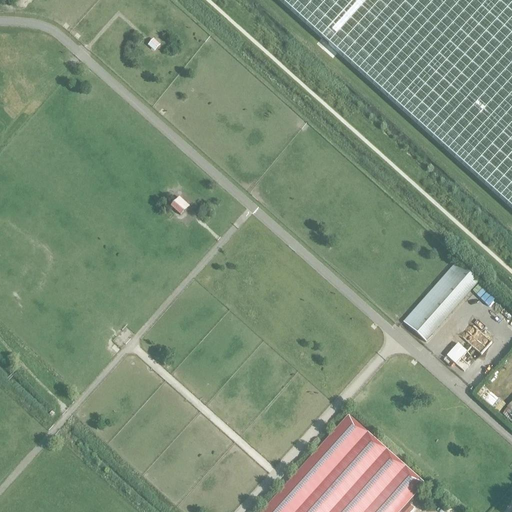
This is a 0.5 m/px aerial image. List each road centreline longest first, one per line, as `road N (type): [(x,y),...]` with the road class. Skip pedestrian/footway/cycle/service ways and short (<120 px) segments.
road 1 (track): [(0,490),(131,342),(275,473),(399,339)]
road 2 (track): [(131,342),(252,207)]
road 3 (unknown): [(423,361),(477,311),(505,329),(487,362)]
